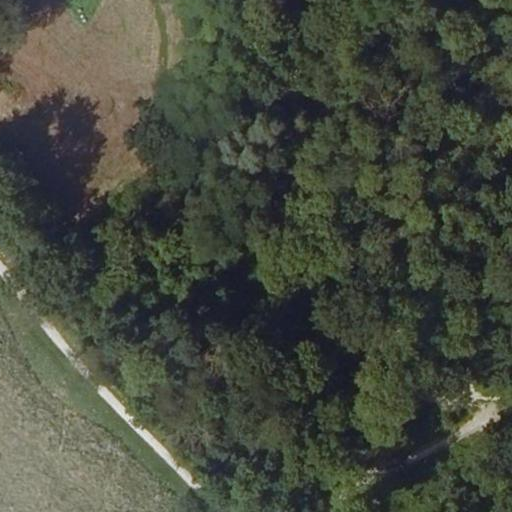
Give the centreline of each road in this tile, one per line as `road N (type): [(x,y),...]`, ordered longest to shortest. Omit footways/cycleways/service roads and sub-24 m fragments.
road 1 (track): [(221,511),(54,334),(0,263)]
road 2 (unclassified): [(511,396),(330,511)]
